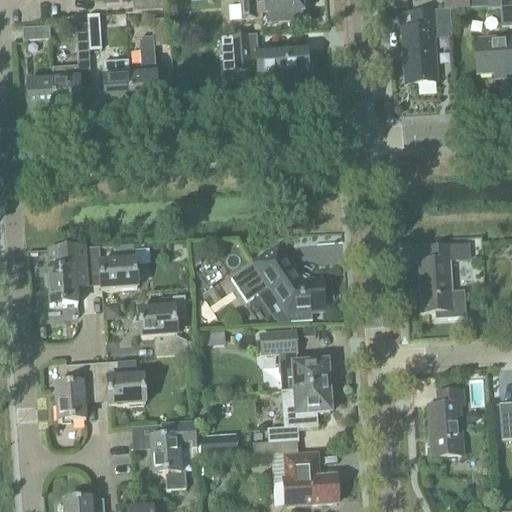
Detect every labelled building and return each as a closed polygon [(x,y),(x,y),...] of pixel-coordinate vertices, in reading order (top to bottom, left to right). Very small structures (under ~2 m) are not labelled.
[(133,15),(166,13),(165,0),(153,0),(154,1),(132,3),(133,15)] [(242,22),(257,21),(255,0),(249,0),(242,0),(242,22)] [(263,0),(265,26),(302,23),(299,0),(263,0)] [(468,12),(467,0),(444,0),(445,13),(468,12)] [(467,0),(468,12),(482,11),(481,0),(467,0)] [(224,4),(225,20),(236,19),(236,4),(224,4)] [(511,8),(500,10),(502,31),(511,30),(511,8)] [(406,88),(436,85),(433,31),(437,30),(436,14),(411,16),(412,31),(402,32),(406,88)] [(157,110),(152,48),(169,47),(167,21),(150,22),(152,42),(138,42),(140,77),(128,78),(130,112),(157,110)] [(89,63),(88,52),(86,26),(74,27),(76,64),(89,63)] [(99,26),(86,26),(88,52),(100,51),(99,26)] [(24,44),(49,43),(48,29),(23,31),(24,44)] [(256,54),(255,38),(219,40),(220,59),(223,59),(224,73),(235,72),(249,71),(249,67),(257,67),(258,83),(288,81),(289,91),(303,90),(303,80),(306,80),(304,53),(277,55),(276,52),(256,54)] [(511,80),(511,40),(474,44),(477,78),(506,76),(506,81),(511,80)] [(51,83),(54,117),(80,115),(77,69),(51,71),(51,83)] [(104,114),(130,112),(128,78),(102,80),(104,114)] [(27,119),(54,117),(51,83),(25,85),(27,119)] [(100,289),(100,295),(135,293),(133,249),(114,250),(115,265),(98,266),(97,251),(85,252),(87,290),(100,289)] [(467,250),(427,252),(428,266),(418,267),(422,317),(436,316),(436,322),(465,321),(463,297),(451,297),(449,265),(468,264),(467,250)] [(46,274),(49,309),(76,308),(75,291),(87,290),(85,252),(71,253),(71,251),(57,252),(58,273),(46,274)] [(209,284),(221,273),(209,259),(197,270),(209,284)] [(267,290),(251,267),(228,283),(245,306),(261,294),(268,303),(273,305),(275,304),(285,317),(322,314),(319,284),(304,285),(300,286),(297,284),(290,273),(267,290)] [(183,301),(172,302),(173,312),(138,314),(140,347),(154,346),(155,360),(186,358),(185,345),(175,345),(174,325),(185,324),(183,301)] [(314,329),(303,329),(304,341),(315,341),(314,329)] [(294,394),(328,391),(326,366),(309,367),(308,362),(295,364),(294,355),(295,355),(294,336),(259,338),(261,358),(278,357),(280,395),(294,394)] [(117,366),(93,367),(96,406),(107,406),(108,410),(143,407),(142,380),(118,381),(117,366)] [(93,367),(66,369),(67,389),(54,389),(57,426),(84,424),(83,407),(96,406),(93,367)] [(284,432),(296,431),(316,429),(315,418),(330,416),(328,391),(294,394),(280,395),(282,405),(284,432)] [(430,464),(461,462),(457,410),(462,410),(461,397),(435,399),(435,411),(427,412),(430,464)] [(511,409),(498,410),(501,446),(511,444),(511,409)] [(154,443),(150,443),(152,479),(164,479),(165,494),(185,493),(184,477),(181,478),(178,441),(193,441),(192,428),(153,430),(154,443)] [(284,432),(269,433),(270,447),(297,445),(296,431),(284,432)] [(229,442),(200,444),(201,464),(230,462),(229,442)] [(270,447),(246,449),(247,461),(271,460),(270,447)] [(317,482),(315,459),(284,461),(286,484),(283,485),(285,511),(336,507),(334,481),(317,482)] [(223,478),(223,469),(201,470),(202,480),(223,478)] [(103,511),(103,503),(63,506),(62,511),(103,511)]
